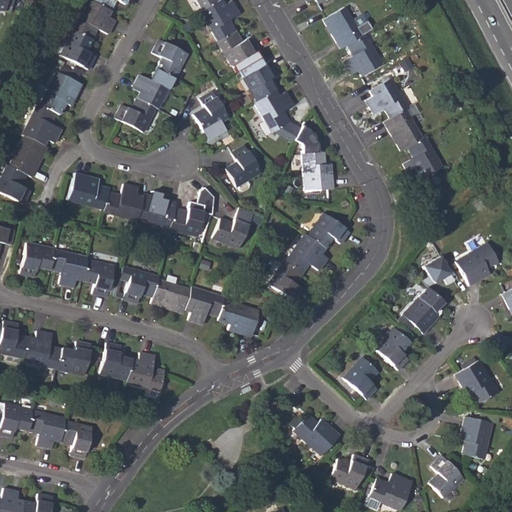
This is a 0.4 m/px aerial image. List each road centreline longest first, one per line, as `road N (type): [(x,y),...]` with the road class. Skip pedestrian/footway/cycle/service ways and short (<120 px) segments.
road 1 (residential): [(280,352),(344,298),(382,241),(385,219),(308,66),(261,0)]
road 2 (residential): [(153,0),(84,128),(98,156),(145,168),(178,162)]
road 3 (residential): [(216,380),(189,346),(0,294)]
road 4 (residential): [(106,497),(147,441),(216,380)]
road 5 (residential): [(280,352),(353,423),(374,431)]
